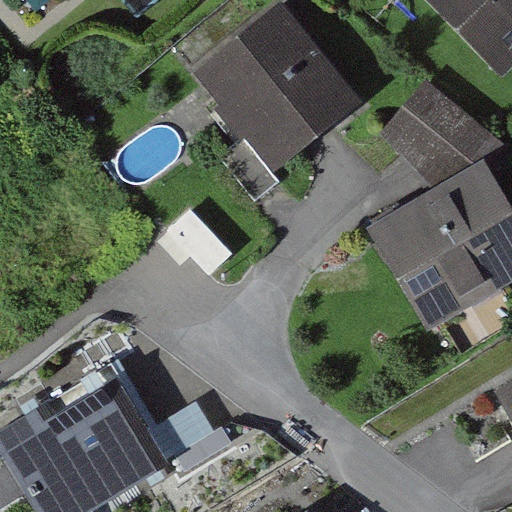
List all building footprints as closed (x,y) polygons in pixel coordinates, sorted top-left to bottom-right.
[(511,0),(435,0),(499,70),(511,58),(511,0)] [(191,81),(270,175),(362,98),(283,4),(191,81)] [(373,239),(430,333),(511,282),(511,210),(487,170),(373,239)] [(208,194),(148,250),(187,292),(248,236),(208,194)] [(0,446),(0,478),(20,511),(98,511),(171,468),(116,376),(0,446)] [(511,380),(501,387),(511,405),(511,380)]
